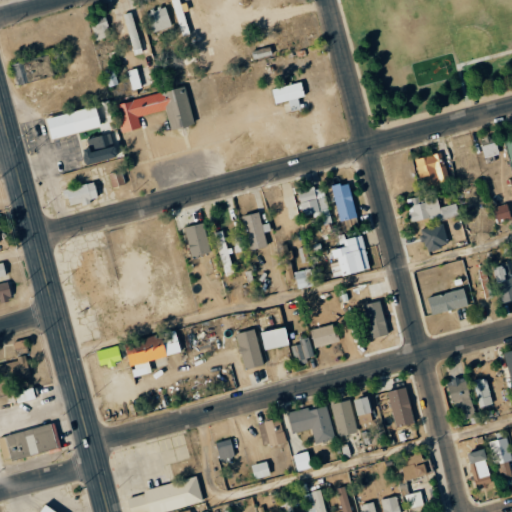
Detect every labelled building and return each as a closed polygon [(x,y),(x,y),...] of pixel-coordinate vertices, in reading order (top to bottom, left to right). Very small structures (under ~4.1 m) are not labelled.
[(165,5),(147,11),(154,32),(172,26),(165,5)] [(143,53),(131,11),(123,14),(134,55),(143,53)] [(113,37),(104,16),(90,22),(98,43),(113,37)] [(192,48),(189,25),(175,28),(178,51),(192,48)] [(13,63),(15,80),(44,76),(43,68),(36,69),(35,60),(13,63)] [(128,71),(132,90),(141,88),(136,69),(128,71)] [(275,103),(289,100),(291,111),(300,109),(297,98),(304,96),(302,82),(272,88),(275,103)] [(170,130),(194,125),(186,88),(115,102),(121,133),(140,129),(138,116),(167,110),(170,130)] [(46,117),(51,138),(114,123),(109,102),(46,117)] [(88,148),(82,149),(85,165),(116,158),(111,133),(86,139),(88,148)] [(498,154),(494,136),(480,139),(484,157),(498,154)] [(449,180),(440,152),(414,160),(423,188),(449,180)] [(112,187),(124,184),(121,171),(109,174),(112,187)] [(98,199),(94,182),(64,189),(68,206),(98,199)] [(331,186),(342,231),(359,227),(348,182),(331,186)] [(298,191),(304,218),(321,214),(323,225),(331,223),(323,186),(298,191)] [(412,221),(430,218),(431,223),(459,216),(456,203),(439,207),(437,196),(419,200),(418,197),(407,199),(412,221)] [(497,222),(510,219),(506,204),(492,207),(497,222)] [(241,216),(251,250),(267,246),(258,212),(241,216)] [(192,257),(211,252),(202,222),(184,228),(192,257)] [(427,252),(449,245),(442,223),(420,230),(427,252)] [(214,233),(225,276),(234,274),(228,251),(227,251),(222,231),(214,233)] [(343,240),(344,247),(331,250),(334,261),(330,262),(333,277),(370,269),(362,235),(343,240)] [(0,263),(0,276),(8,275),(6,262),(0,263)] [(511,299),(511,278),(508,263),(492,268),(503,302),(511,299)] [(297,288),(313,286),(310,269),(295,271),(297,288)] [(0,302),(11,301),(8,283),(0,284),(0,302)] [(432,315),(468,305),(464,288),(427,298),(432,315)] [(388,334),(380,301),(363,305),(372,338),(388,334)] [(307,315),(311,328),(332,322),(329,309),(307,315)] [(315,348),(337,342),(333,324),(310,330),(315,348)] [(289,345),(285,327),(261,332),(264,350),(289,345)] [(262,366),(256,330),(237,333),(244,369),(262,366)] [(134,377),(151,373),(148,361),(181,353),(175,331),(125,343),(134,377)] [(313,359),(309,337),(300,339),(301,344),(291,346),(295,363),(313,359)] [(25,340),(13,342),(15,352),(27,350),(25,340)] [(121,361),(118,346),(97,350),(99,365),(121,361)] [(0,380),(30,377),(27,355),(17,356),(18,362),(0,364),(0,380)] [(457,421),(475,417),(466,377),(448,381),(457,421)] [(493,404),(485,377),(473,381),(481,408),(493,404)] [(36,398),(33,387),(14,392),(18,403),(36,398)] [(396,428),(415,423),(406,387),(387,392),(396,428)] [(372,413),(368,397),(354,399),(357,416),(372,413)] [(330,405),(339,437),(357,432),(349,400),(330,405)] [(287,413),(291,433),(311,429),(315,444),(334,439),(326,404),(287,413)] [(371,422),(370,415),(358,416),(359,424),(371,422)] [(285,442),(281,419),(258,422),(262,447),(285,442)] [(0,444),(4,461),(57,448),(52,424),(0,436),(0,444)] [(511,460),(509,438),(491,440),(497,480),(511,477),(508,461),(511,460)] [(234,457),(231,439),(216,442),(219,459),(234,457)] [(491,484),(483,449),(467,453),(475,488),(491,484)] [(296,471),(311,469),(308,451),(293,454),(296,471)] [(406,480),(426,475),(421,452),(400,457),(406,480)] [(270,475),(266,461),(251,465),(255,479),(270,475)] [(160,511),(204,501),(198,477),(126,495),(130,511),(160,511)] [(341,511),(351,511),(348,487),(338,488),(341,511)] [(303,494),(307,511),(326,511),(321,490),(303,494)] [(423,505),(420,491),(404,495),(408,509),(423,505)] [(302,511),(301,496),(278,497),(278,508),(284,508),(284,511),(302,511)] [(383,511),(399,511),(397,496),(381,499),(383,511)] [(361,504),(361,511),(375,511),(374,502),(361,504)]
